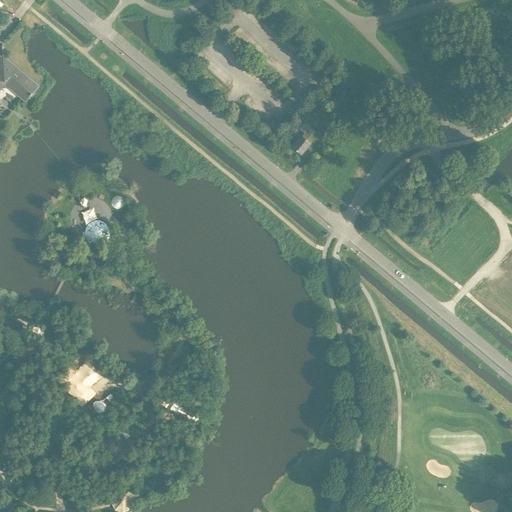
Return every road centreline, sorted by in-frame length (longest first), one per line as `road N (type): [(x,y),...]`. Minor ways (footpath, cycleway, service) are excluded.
road 1 (tertiary): [(511,371),(70,0)]
road 2 (unknown): [(325,250),(23,0)]
road 3 (unknown): [(511,332),(379,221),(353,209)]
